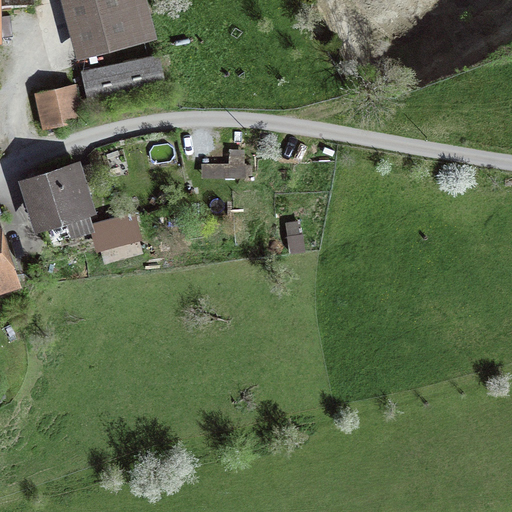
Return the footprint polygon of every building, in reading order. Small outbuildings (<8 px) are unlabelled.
[(134,0),(71,0),(85,52),(144,36),(134,0)] [(158,55),(84,70),(91,104),(166,89),(158,55)] [(75,121),(63,90),(41,98),(53,130),(75,121)] [(201,166),(201,180),(248,179),(247,152),(229,153),(230,165),(201,166)] [(36,181),(28,183),(38,219),(47,217),(45,211),(84,199),(80,186),(91,182),(86,165),(41,177),(35,179),(36,181)] [(133,216),(95,227),(100,246),(138,236),(133,216)] [(0,281),(11,278),(0,243),(0,281)]
